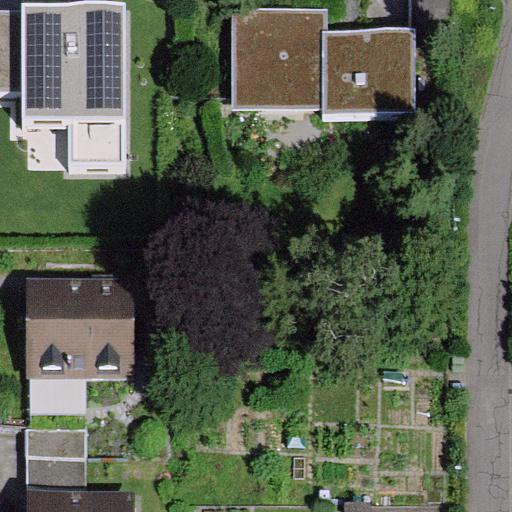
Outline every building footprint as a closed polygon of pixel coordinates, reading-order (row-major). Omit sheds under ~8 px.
[(0,96),(24,96),(24,127),(70,127),(70,170),(128,170),(127,9),(21,9),(21,16),(0,16),(0,96)] [(232,12),(232,104),(325,103),(324,29),(324,12),(232,12)] [(324,29),(325,103),(325,113),(416,112),(415,28),(324,29)] [(32,282),(34,376),(131,373),(128,279),(32,282)] [(31,492),(31,511),(128,511),(128,490),(31,492)]
